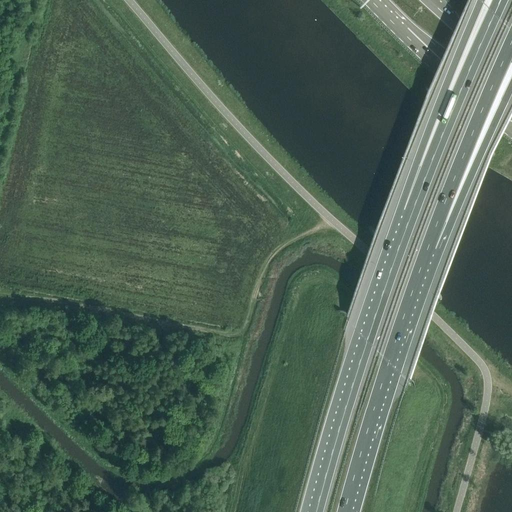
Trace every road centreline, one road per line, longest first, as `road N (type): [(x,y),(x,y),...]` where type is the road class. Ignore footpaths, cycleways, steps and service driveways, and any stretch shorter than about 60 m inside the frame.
road 1 (track): [(331,220),(271,261),(235,337),(0,295)]
road 2 (motorway): [(412,209),(315,511)]
road 3 (motorway): [(345,511),(429,242)]
road 4 (motorway): [(500,0),(412,209)]
road 5 (motorway): [(479,0),(421,152),(412,209)]
road 6 (motorway): [(429,242),(511,40)]
road 7 (trunk): [(374,0),(511,123)]
road 8 (motorway): [(429,242),(511,85)]
